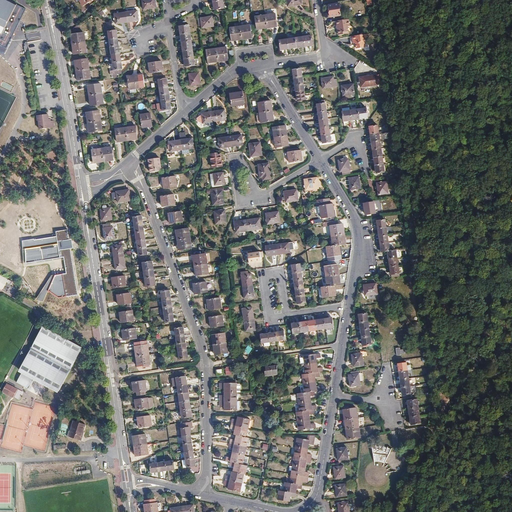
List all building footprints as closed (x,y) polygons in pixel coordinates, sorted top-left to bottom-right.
[(0,0),(0,32),(2,34),(16,5),(4,0),(0,0)] [(156,8),(155,0),(142,0),(144,9),(156,8)] [(224,8),(223,1),(213,2),(214,10),(224,8)] [(339,3),(328,5),(330,17),(341,15),(340,9),(340,8),(339,3)] [(15,9),(5,34),(10,36),(18,16),(14,14),(15,11),(20,13),(20,11),(15,9)] [(137,11),(126,12),(127,22),(139,21),(137,11)] [(116,24),(127,22),(126,12),(114,14),(116,24)] [(275,14),(265,15),(267,28),(271,28),(271,26),(277,25),(275,14)] [(255,17),(257,28),(263,28),(263,29),(267,28),(265,15),(255,17)] [(36,17),(23,19),(24,27),(37,25),(36,17)] [(201,18),(202,26),(202,28),(214,26),(212,17),(201,18)] [(339,35),(344,34),(343,32),(348,32),(348,27),(348,26),(347,20),(337,21),(339,35)] [(250,25),(240,27),(242,40),(246,39),(245,38),(252,37),(250,25)] [(181,35),(190,33),(189,26),(180,27),(181,35)] [(238,39),(238,40),(242,40),(240,27),(230,28),(232,40),(238,39)] [(108,32),(109,40),(118,38),(117,31),(108,32)] [(72,41),(72,44),(85,43),(84,33),(72,35),(73,41),(72,41)] [(181,35),(182,43),(191,41),(190,33),(181,35)] [(366,34),(353,36),(354,43),(356,43),(357,48),(365,47),(364,41),(367,40),(366,34)] [(311,36),(304,37),(305,46),(313,45),(311,36)] [(304,37),(296,38),(297,48),(305,46),(304,37)] [(109,40),(110,47),(119,46),(118,38),(109,40)] [(289,49),(297,48),(296,38),(287,39),(289,49)] [(281,50),(289,49),(287,39),(279,41),(281,50)] [(182,43),(183,51),(193,49),(191,41),(182,43)] [(72,44),(73,48),(74,48),(75,54),(87,53),(85,43),(72,44)] [(110,47),(112,55),(120,54),(119,46),(110,47)] [(226,48),(216,49),(218,62),(222,61),(222,60),(228,59),(226,48)] [(193,49),(183,51),(184,59),(194,57),(193,49)] [(206,50),(208,62),(214,61),(215,62),(218,62),(216,49),(206,50)] [(112,55),(113,63),(121,61),(120,54),(112,55)] [(194,57),(184,59),(185,66),(195,65),(194,57)] [(76,71),(89,69),(88,59),(76,61),(77,67),(76,67),(76,71)] [(122,69),(121,61),(113,63),(114,70),(122,69)] [(163,71),(162,62),(149,64),(150,73),(163,71)] [(78,75),(79,81),(91,79),(89,69),(76,71),(77,75),(78,75)] [(293,70),(294,78),(302,76),(301,69),(293,70)] [(199,73),(189,74),(191,86),(201,84),(199,73)] [(138,75),(128,77),(130,90),(140,88),(138,75)] [(378,85),(377,75),(359,77),(361,87),(378,85)] [(294,78),(295,85),(303,84),(302,76),(294,78)] [(335,87),(333,77),(322,78),(323,88),(335,87)] [(158,80),(160,88),(168,87),(167,79),(158,80)] [(101,84),(89,86),(90,92),(89,92),(89,96),(102,94),(101,84)] [(295,85),(296,93),(305,92),(303,84),(295,85)] [(353,84),(342,86),(343,96),(355,94),(353,84)] [(160,88),(161,95),(169,94),(168,87),(160,88)] [(242,92),(230,93),(232,106),(244,105),(242,92)] [(305,100),(305,92),(296,93),(297,101),(305,100)] [(91,100),(92,106),(104,104),(102,94),(89,96),(90,100),(91,100)] [(162,103),(170,102),(169,94),(161,95),(162,103)] [(325,103),(324,100),(320,101),(319,101),(319,104),(317,104),(318,112),(327,111),(326,103),(325,103)] [(258,103),(260,113),(272,111),(272,107),(271,107),(270,101),(258,103)] [(171,110),(170,102),(162,103),(163,111),(171,110)] [(367,108),(359,109),(360,119),(368,118),(367,108)] [(359,109),(350,110),(351,120),(360,119),(359,109)] [(225,110),(213,112),(215,122),(226,120),(225,110)] [(343,121),(351,120),(350,110),(342,111),(343,121)] [(88,123),(101,121),(99,111),(88,113),(89,119),(87,119),(88,123)] [(272,111),(260,113),(261,123),(273,121),(272,115),(273,115),(272,111)] [(318,112),(319,120),(328,119),(327,111),(318,112)] [(203,123),(215,122),(213,112),(202,113),(203,123)] [(54,127),(53,120),(49,121),(48,118),(48,114),(37,116),(37,120),(39,120),(40,129),(54,127)] [(146,126),(152,125),(150,114),(140,115),(142,128),(146,127),(146,126)] [(319,120),(320,128),(329,127),(328,119),(319,120)] [(90,127),(91,133),(102,131),(101,121),(88,123),(88,127),(90,127)] [(369,126),(370,135),(379,133),(378,125),(369,126)] [(136,126),(126,128),(128,141),(131,140),(131,139),(137,138),(136,126)] [(274,138),(287,136),(287,132),(285,132),(284,126),(273,128),(274,138)] [(321,130),(321,136),(330,134),(329,127),(320,128),(316,128),(316,130),(321,130)] [(116,129),(117,141),(124,140),(124,141),(128,141),(126,128),(116,129)] [(180,134),(181,140),(182,150),(194,148),(192,138),(186,139),(185,133),(180,134)] [(379,133),(370,135),(372,143),(380,141),(379,133)] [(331,142),(330,134),(321,136),(323,143),(331,142)] [(241,135),(230,137),(231,146),(243,145),(241,135)] [(288,140),(287,136),(274,138),(275,148),(287,146),(287,140),(288,140)] [(220,148),(231,146),(230,137),(219,138),(220,148)] [(170,152),(182,150),(181,140),(169,142),(170,152)] [(380,141),(372,143),(373,150),(381,149),(380,141)] [(260,143),(249,144),(251,156),(262,155),(260,143)] [(112,148),(102,149),(104,162),(107,161),(107,160),(113,159),(112,148)] [(92,150),(94,162),(100,161),(100,163),(104,162),(102,149),(92,150)] [(373,150),(374,158),(382,157),(381,149),(373,150)] [(302,161),(302,157),(301,157),(300,151),(288,153),(290,163),(302,161)] [(221,155),(211,156),(213,168),(222,166),(221,155)] [(374,158),(375,166),(383,164),(382,157),(374,158)] [(159,158),(149,160),(151,172),(161,171),(159,158)] [(342,175),(350,174),(348,159),(339,160),(340,172),(342,171),(342,175)] [(269,163),(258,165),(260,178),(263,177),(263,180),(271,178),(269,163)] [(383,164),(375,166),(376,173),(385,172),(383,164)] [(213,174),(215,185),(225,184),(223,173),(213,174)] [(163,178),(163,182),(164,182),(165,188),(177,187),(175,176),(163,178)] [(359,177),(349,178),(351,189),(360,188),(359,177)] [(317,178),(304,180),(306,190),(319,189),(317,178)] [(386,182),(377,183),(379,195),(388,194),(386,182)] [(223,188),(207,190),(208,194),(212,194),(213,205),(224,204),(222,192),(223,192),(223,188)] [(129,190),(116,191),(118,202),(131,200),(129,190)] [(297,190),(284,191),(285,202),(298,201),(297,190)] [(161,196),(161,200),(163,200),(163,206),(175,205),(174,194),(161,196)] [(320,206),(321,212),(322,218),(335,217),(333,204),(330,204),(329,199),(317,200),(318,206),(320,206)] [(374,202),(364,203),(366,215),(375,214),(374,202)] [(110,208),(100,209),(102,221),(112,219),(110,208)] [(225,210),(214,212),(216,224),(227,223),(225,210)] [(168,213),(169,217),(170,217),(171,223),(183,222),(181,212),(168,213)] [(279,212),(266,213),(267,224),(280,222),(279,212)] [(133,217),(134,225),(143,223),(142,216),(133,217)] [(260,218),(247,220),(248,231),(261,229),(260,218)] [(236,233),(248,231),(247,220),(234,222),(236,233)] [(378,229),(386,228),(385,220),(377,221),(378,229)] [(331,236),(345,234),(344,230),(343,231),(342,224),(337,225),(337,221),(327,222),(328,226),(330,226),(331,236)] [(134,225),(135,233),(144,232),(143,223),(134,225)] [(113,227),(103,229),(105,240),(115,238),(113,227)] [(177,236),(177,240),(190,238),(189,228),(177,230),(178,236),(177,236)] [(379,236),(387,235),(386,228),(378,229),(379,236)] [(34,240),(22,242),(24,265),(64,258),(66,275),(51,277),(36,301),(43,303),(48,293),(59,299),(78,296),(70,250),(73,249),(71,241),(69,241),(68,231),(55,233),(56,238),(34,241),(34,240)] [(135,233),(137,241),(145,239),(144,232),(135,233)] [(331,236),(333,246),(339,245),(343,245),(345,244),(344,238),(345,238),(345,234),(331,236)] [(387,235),(379,236),(380,244),(389,243),(387,235)] [(177,240),(178,244),(179,244),(180,250),(192,249),(190,238),(177,240)] [(137,241),(138,248),(146,247),(145,239),(137,241)] [(291,242),(277,244),(278,254),(290,253),(290,252),(292,252),(291,242)] [(389,243),(380,244),(381,252),(388,251),(390,251),(389,243)] [(267,256),(278,254),(277,244),(266,246),(267,256)] [(112,246),(114,258),(124,257),(122,245),(112,246)] [(333,246),(327,247),(328,262),(341,260),(341,255),(340,256),(339,249),(340,249),(339,245),(333,246)] [(147,255),(146,247),(138,248),(139,256),(147,255)] [(390,251),(388,251),(389,259),(397,258),(396,250),(390,251)] [(260,252),(248,254),(250,264),(261,262),(260,252)] [(194,262),(194,266),(207,264),(206,254),(194,256),(195,262),(194,262)] [(125,268),(124,257),(114,258),(116,270),(125,268)] [(389,259),(390,267),(398,266),(397,258),(389,259)] [(142,263),(144,271),(153,269),(152,261),(142,263)] [(209,274),(207,264),(194,266),(195,270),(196,269),(197,276),(209,274)] [(292,265),(293,273),(301,272),(305,271),(304,264),(300,265),(300,264),(292,265)] [(324,266),(326,277),(339,275),(338,271),(337,271),(336,265),(324,266)] [(398,266),(390,267),(391,275),(399,274),(398,266)] [(144,271),(145,279),(155,277),(153,269),(144,271)] [(293,273),(294,281),(303,280),(301,272),(293,273)] [(243,287),(253,285),(251,273),(241,275),(243,287)] [(0,285),(4,279),(8,281),(3,291),(11,295),(14,288),(11,286),(13,282),(0,275),(0,285)] [(339,275),(326,277),(327,287),(334,286),(339,285),(338,279),(340,279),(339,275)] [(114,284),(113,284),(113,288),(126,286),(125,276),(113,278),(114,284)] [(155,277),(145,279),(146,287),(156,286),(155,277)] [(294,281),(295,289),(304,287),(303,280),(294,281)] [(193,284),(194,288),(195,288),(196,294),(208,292),(206,282),(193,284)] [(376,283),(363,285),(365,296),(378,294),(376,283)] [(253,285),(243,287),(245,298),(255,297),(253,285)] [(327,287),(321,288),(323,298),(335,296),(334,290),(335,290),(334,286),(327,287)] [(304,287),(295,289),(297,297),(305,295),(304,287)] [(161,292),(162,299),(171,298),(170,291),(161,292)] [(119,299),(120,305),(131,304),(129,293),(117,295),(118,299),(119,299)] [(306,303),(305,295),(297,297),(298,304),(306,303)] [(162,299),(163,307),(172,306),(171,298),(162,299)] [(207,300),(207,304),(209,304),(210,310),(221,308),(220,298),(207,300)] [(163,307),(165,315),(173,314),(172,306),(163,307)] [(244,320),(254,319),(252,307),(242,309),(244,320)] [(122,319),(121,319),(121,323),(134,321),(132,311),(121,313),(122,319)] [(359,315),(360,323),(368,321),(367,313),(359,315)] [(174,322),(173,314),(165,315),(166,323),(174,322)] [(209,318),(210,321),(211,321),(212,327),(224,326),(222,316),(209,318)] [(332,318),(324,319),(325,328),(334,327),(332,318)] [(254,319),(244,320),(246,332),(256,331),(254,319)] [(324,319),(316,320),(317,330),(325,328),(324,319)] [(317,330),(316,320),(308,321),(309,331),(317,330)] [(308,321),(300,323),(301,332),(309,331),(308,321)] [(360,323),(361,330),(369,329),(368,321),(360,323)] [(293,333),(301,332),(300,323),(292,324),(293,333)] [(34,379),(61,392),(83,345),(42,326),(20,371),(22,372),(17,383),(29,388),(34,379)] [(175,328),(176,337),(184,336),(184,327),(175,328)] [(123,330),(123,334),(124,334),(125,340),(137,339),(135,328),(123,330)] [(361,330),(362,338),(370,337),(369,329),(361,330)] [(284,331),(276,332),(277,341),(285,340),(284,331)] [(269,342),(277,341),(276,332),(268,334),(269,342)] [(213,341),(214,345),(226,343),(225,333),(214,335),(214,341),(213,341)] [(262,343),(269,342),(268,334),(260,335),(262,343)] [(176,337),(177,344),(186,343),(184,336),(176,337)] [(371,345),(370,337),(362,338),(363,346),(371,345)] [(177,344),(178,353),(187,352),(186,343),(177,344)] [(216,349),(216,355),(228,353),(226,343),(214,345),(214,349),(216,349)] [(136,353),(137,357),(149,355),(148,345),(136,347),(137,353),(136,353)] [(188,359),(187,352),(178,353),(179,360),(188,359)] [(314,414),(313,410),(317,409),(316,405),(312,406),(311,401),(310,396),(315,396),(314,391),(322,390),(321,386),(317,387),(316,377),(320,377),(319,372),(323,372),(322,367),(317,368),(317,363),(316,359),(321,358),(320,354),(304,356),(305,365),(306,374),(302,375),(305,393),(297,394),(299,403),(300,412),(296,412),(299,430),(316,428),(315,424),(311,424),(309,415),(314,414)] [(364,365),(362,354),(352,355),(354,366),(364,365)] [(138,360),(139,366),(151,365),(149,355),(137,357),(137,361),(138,360)] [(398,364),(399,372),(408,371),(407,363),(398,364)] [(264,367),(265,376),(278,375),(277,365),(264,367)] [(408,371),(399,372),(400,379),(409,378),(408,371)] [(359,374),(349,375),(351,387),(360,385),(359,374)] [(177,380),(178,386),(187,385),(186,377),(177,378),(177,380)] [(400,379),(402,388),(410,386),(409,378),(400,379)] [(135,389),(133,389),(134,393),(147,391),(145,381),(134,382),(135,389)] [(225,397),(220,397),(220,402),(220,406),(225,406),(225,407),(225,410),(237,410),(237,383),(220,383),(220,388),(225,388),(225,389),(225,395),(225,397)] [(13,397),(17,389),(7,384),(3,392),(13,397)] [(187,385),(178,386),(179,394),(188,393),(187,385)] [(410,386),(402,388),(403,395),(411,394),(410,386)] [(179,394),(180,402),(190,401),(188,393),(179,394)] [(152,398),(136,400),(137,406),(136,406),(136,410),(152,408),(152,406),(154,406),(152,398)] [(409,409),(419,408),(417,399),(408,401),(409,409)] [(180,402),(181,410),(191,409),(190,401),(180,402)] [(345,419),(346,419),(358,417),(357,408),(345,409),(346,416),(344,416),(345,419)] [(419,408),(409,409),(411,418),(420,416),(419,408)] [(192,417),(191,409),(181,410),(182,418),(192,417)] [(150,416),(139,418),(140,424),(138,424),(139,428),(152,426),(150,416)] [(420,416),(411,418),(412,426),(422,424),(420,416)] [(237,422),(233,421),(232,425),(231,429),(235,430),(234,435),(237,436),(236,440),(231,439),(229,448),(234,449),(232,458),(227,457),(226,461),(231,462),(230,466),(234,467),(233,472),(232,472),(231,477),(226,475),(225,484),(230,485),(229,487),(228,490),(240,492),(241,491),(242,483),(244,475),(246,475),(248,466),(242,465),(248,438),(246,438),(250,420),(238,417),(238,420),(237,422)] [(346,429),(348,429),(359,427),(358,417),(346,419),(347,425),(346,425),(346,429)] [(71,432),(70,438),(80,441),(86,425),(74,421),(70,432),(71,432)] [(181,424),(182,436),(191,435),(190,427),(192,427),(192,422),(181,424)] [(359,427),(348,429),(349,435),(347,436),(348,440),(361,438),(359,427)] [(134,443),(134,446),(147,444),(145,435),(134,436),(135,443),(134,443)] [(182,436),(184,444),(192,443),(191,435),(182,436)] [(301,489),(302,483),(303,481),(307,482),(308,477),(309,472),(304,472),(305,467),(306,462),(311,463),(312,455),(307,454),(308,449),(309,445),(313,445),(314,441),(297,438),(293,465),(292,474),(290,483),(286,483),(284,492),(279,491),(278,500),(290,502),(291,497),(295,497),(297,489),(301,489)] [(192,443),(184,444),(185,452),(193,451),(192,443)] [(147,444),(134,446),(135,451),(136,450),(137,456),(148,455),(147,444)] [(347,448),(337,449),(339,460),(348,459),(347,448)] [(185,452),(186,460),(194,459),(193,451),(185,452)] [(374,453),(374,461),(386,462),(386,454),(374,453)] [(195,466),(194,459),(186,460),(182,461),(183,468),(195,466)] [(166,462),(167,470),(175,469),(174,462),(174,461),(166,462)] [(365,470),(365,472),(365,473),(365,474),(365,475),(365,477),(366,478),(366,479),(367,480),(367,481),(368,482),(369,483),(370,484),(371,484),(372,485),(373,485),(375,486),(376,486),(377,486),(378,486),(380,486),(381,485),(382,485),(383,485),(384,484),(385,483),(386,482),(387,481),(388,480),(388,479),(389,478),(389,477),(390,476),(390,474),(390,473),(390,472),(389,471),(389,469),(389,468),(388,467),(387,466),(386,465),(385,464),(384,463),(383,463),(382,462),(381,462),(380,461),(379,461),(377,461),(376,461),(375,461),(374,462),(372,462),(371,463),(370,463),(369,464),(368,465),(367,466),(367,467),(366,468),(366,469),(365,470)] [(166,462),(158,463),(159,472),(167,470),(166,462)] [(151,473),(159,472),(158,463),(150,464),(151,473)] [(343,466),(334,468),(336,479),(345,477),(343,466)] [(345,484),(336,486),(337,497),(347,496),(345,484)] [(339,511),(349,511),(348,502),(338,504),(339,511)] [(145,511),(158,511),(157,503),(146,505),(147,511),(145,511)]
